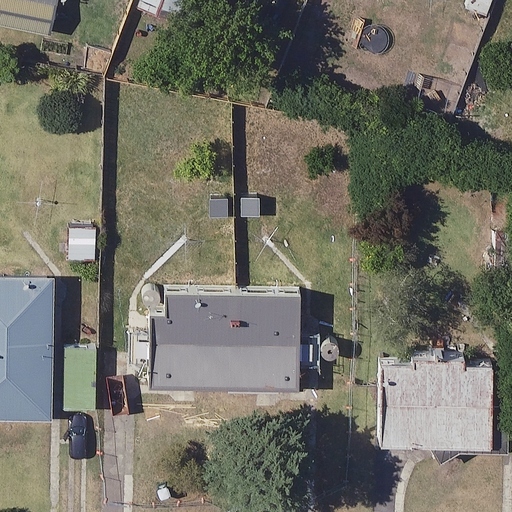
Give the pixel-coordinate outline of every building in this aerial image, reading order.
[(53,0),(0,0),(0,18),(48,28),(53,0)] [(182,0),(136,0),(176,17),(182,0)] [(0,409),(50,410),(51,270),(0,269),(0,409)] [(296,379),(298,288),(151,284),(149,375),(296,379)] [(92,402),(93,343),(63,342),(62,402),(92,402)] [(132,348),(101,348),(100,395),(131,396),(132,348)] [(489,356),(380,351),(376,434),(485,440),(489,356)]
